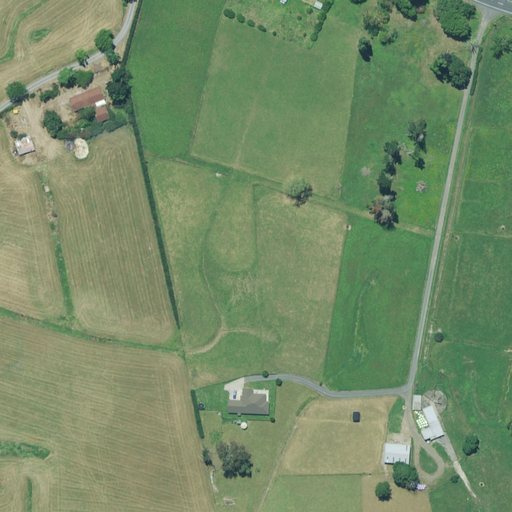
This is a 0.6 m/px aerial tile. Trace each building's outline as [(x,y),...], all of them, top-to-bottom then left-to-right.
[(325,4),(318,1),(315,7),(322,10),(325,4)] [(76,112),(88,107),(90,112),(94,110),(99,124),(113,118),(105,98),(101,87),(71,98),(76,112)] [(36,150),(32,136),(16,141),(21,155),(36,150)] [(253,388),(243,388),(243,401),(230,400),(229,413),(270,415),(271,402),(267,402),(267,395),(253,394),(253,388)] [(445,435),(433,406),(424,410),(431,427),(422,431),(426,440),(431,438),(432,440),(445,435)] [(411,446),(387,444),(385,463),(410,464),(411,446)]
